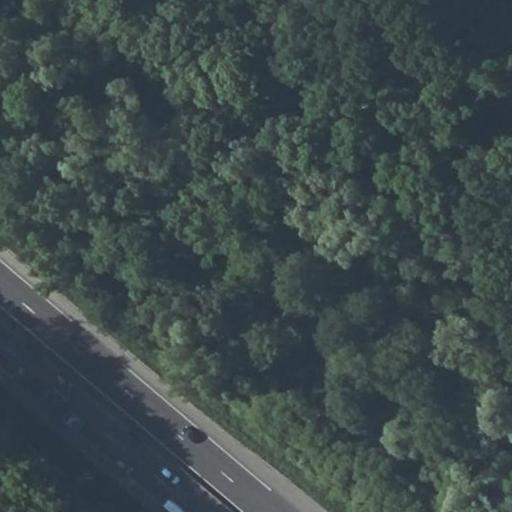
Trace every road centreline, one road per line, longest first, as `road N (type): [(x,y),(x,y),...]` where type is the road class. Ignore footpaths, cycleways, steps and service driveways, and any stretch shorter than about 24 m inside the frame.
road 1 (trunk): [(272,511),(0,280)]
road 2 (trunk): [(0,344),(197,511)]
